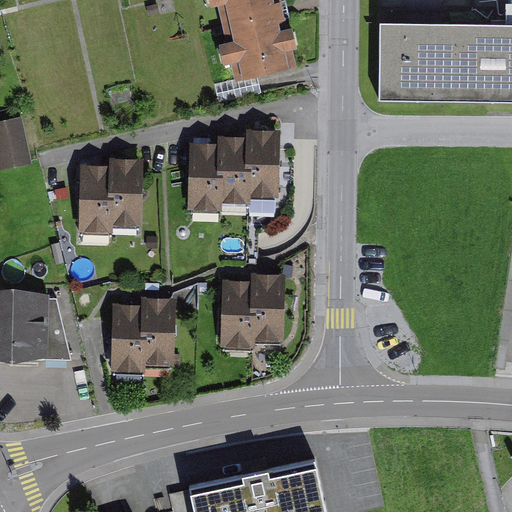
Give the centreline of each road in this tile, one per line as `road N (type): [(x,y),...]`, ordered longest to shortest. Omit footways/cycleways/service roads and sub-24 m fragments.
road 1 (tertiary): [(0,484),(96,446),(341,402)]
road 2 (residential): [(342,130),(341,402)]
road 3 (tertiary): [(341,402),(511,406)]
road 4 (residential): [(342,130),(511,131)]
road 5 (residential): [(343,0),(342,130)]
